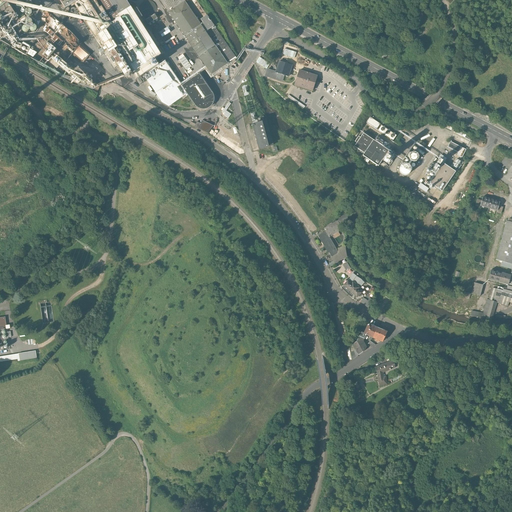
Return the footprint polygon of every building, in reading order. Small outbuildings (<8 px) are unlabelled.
[(198,73),(182,84),(165,60),(159,63),(156,58),(177,43),(174,39),(162,47),(161,45),(160,46),(153,36),(160,31),(157,27),(151,31),(141,18),(142,17),(137,9),(133,11),(125,0),(60,0),(65,8),(74,3),(90,29),(89,30),(91,33),(92,33),(103,50),(99,52),(101,55),(105,52),(115,68),(118,66),(126,77),(133,73),(140,84),(146,79),(162,101),(168,105),(185,93),(193,104),(196,106),(200,107),(204,107),(207,105),(210,103),(212,99),(212,95),(210,91),(198,73)] [(156,12),(156,9),(156,5),(154,2),(151,1),(147,0),(144,1),(141,3),(139,5),(139,9),(139,12),(141,15),(144,17),(148,17),(151,17),(154,15),(156,12)] [(160,0),(169,12),(184,2),(186,0),(160,0)] [(184,2),(169,12),(210,74),(235,57),(206,15),(202,17),(205,20),(199,24),(184,2)] [(15,14),(10,6),(5,9),(10,17),(14,15),(15,14)] [(29,16),(31,15),(32,14),(32,12),(32,11),(31,10),(30,9),(29,8),(27,8),(26,8),(25,9),(24,11),(24,13),(25,14),(26,15),(27,16),(29,16)] [(72,33),(50,14),(45,22),(49,26),(45,31),(50,35),(52,32),(54,34),(51,39),(59,45),(63,41),(74,52),(73,53),(83,62),(89,54),(79,45),(81,43),(72,33)] [(161,19),(159,15),(149,19),(151,23),(157,20),(157,21),(161,19)] [(164,38),(172,33),(169,28),(165,30),(167,33),(164,34),(163,32),(162,33),(164,38)] [(56,49),(51,44),(42,55),(57,68),(59,65),(71,75),(70,76),(78,83),(97,91),(99,86),(78,67),(75,71),(54,53),(56,49)] [(276,72),(276,73),(284,75),(289,77),(290,73),(289,73),(297,49),(285,45),(276,72)] [(36,52),(29,48),(27,53),(33,56),(36,52)] [(186,67),(191,64),(184,54),(173,61),(186,80),(192,76),(186,67)] [(276,72),(267,70),(265,76),(282,81),(284,75),(276,73),(276,72)] [(317,77),(299,71),(295,85),(312,91),(317,77)] [(224,109),(231,114),(234,109),(231,107),(234,102),(229,100),(224,109)] [(273,145),(265,118),(264,118),(263,116),(260,117),(261,123),(253,125),(259,149),(267,147),(267,146),(273,145)] [(380,124),(370,117),(366,122),(377,129),(380,124)] [(214,125),(202,119),(201,122),(197,120),(194,126),(208,133),(211,128),(214,125)] [(397,135),(380,124),(377,129),(393,141),(397,135)] [(240,148),(211,128),(208,133),(239,154),(244,153),(243,147),(240,148)] [(373,140),(363,133),(360,138),(358,136),(354,142),(356,143),(354,146),(364,153),(373,140)] [(389,150),(373,140),(364,153),(362,156),(365,157),(363,160),(367,163),(369,160),(378,166),(389,150)] [(461,147),(450,142),(447,147),(458,153),(461,147)] [(425,152),(415,145),(414,146),(414,147),(413,148),(413,149),(423,155),(424,155),(424,154),(424,153),(425,152)] [(461,147),(458,153),(457,155),(462,158),(466,150),(461,147)] [(415,153),(413,152),(411,153),(409,154),(409,156),(408,158),(409,160),(410,161),(412,162),(414,162),(416,162),(417,160),(418,159),(418,157),(418,155),(416,154),(415,153)] [(284,160),(296,172),(301,167),(289,155),(284,160)] [(443,163),(430,183),(442,191),(456,172),(443,163)] [(410,172),(411,170),(410,168),(409,166),(407,164),(405,164),(403,165),(401,166),(400,168),(399,170),(400,172),(401,174),(403,175),(405,176),(407,175),(409,174),(410,172)] [(313,225),(318,221),(304,206),(307,203),(295,188),(292,190),(281,178),(284,176),(276,167),(268,174),(313,225)] [(420,186),(428,192),(431,188),(423,183),(420,186)] [(499,203),(482,197),(481,201),(480,206),(496,211),(498,206),(499,203)] [(324,228),(326,231),(329,237),(342,230),(342,229),(347,226),(346,216),(324,228)] [(511,219),(508,219),(507,221),(506,221),(496,260),(503,262),(501,267),(511,270),(510,275),(491,270),(488,280),(508,285),(507,288),(503,287),(503,290),(492,288),(489,300),(487,299),(483,313),(456,308),(455,313),(482,318),(487,318),(487,319),(506,319),(506,316),(492,315),(496,301),(508,306),(509,301),(511,302),(511,219)] [(329,237),(326,231),(318,236),(328,253),(329,253),(332,257),(338,254),(338,252),(329,237)] [(338,250),(338,252),(338,254),(332,257),(331,258),(335,264),(347,257),(346,249),(346,246),(345,245),(338,249),(338,250)] [(361,279),(356,276),(353,273),(351,275),(351,278),(348,281),(350,283),(352,281),(356,285),(361,279)] [(352,281),(350,283),(348,281),(348,282),(346,280),(344,283),(346,284),(344,286),(350,292),(356,285),(352,281)] [(480,296),(483,285),(474,283),(471,294),(480,296)] [(358,286),(356,285),(350,292),(357,297),(358,295),(360,297),(362,294),(360,293),(361,292),(359,290),(360,288),(358,286)] [(368,301),(363,298),(360,302),(365,306),(368,308),(372,303),(373,300),(369,298),(368,301)] [(7,318),(0,319),(0,351),(12,349),(7,318)] [(431,323),(422,320),(420,326),(428,330),(431,323)] [(377,328),(369,325),(368,325),(364,333),(366,335),(373,338),(377,328)] [(387,332),(377,328),(373,338),(376,339),(375,340),(379,342),(380,340),(383,342),(387,332)] [(364,333),(362,332),(361,332),(357,341),(360,347),(363,351),(366,347),(363,341),(366,335),(364,333)] [(357,341),(352,345),(356,350),(360,347),(357,341)] [(0,363),(18,360),(37,356),(36,351),(0,357),(0,363)] [(383,377),(382,373),(395,367),(393,361),(375,368),(377,375),(378,374),(380,385),(387,384),(385,377),(383,377)]
